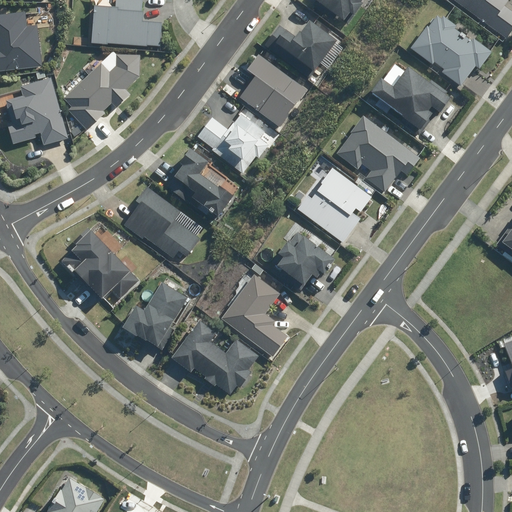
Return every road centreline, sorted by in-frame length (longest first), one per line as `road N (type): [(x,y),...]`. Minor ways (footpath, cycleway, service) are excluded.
road 1 (residential): [(1,230),(42,296),(145,396),(225,439),(271,448)]
road 2 (residential): [(1,230),(141,137),(250,0)]
road 3 (tertiary): [(479,511),(480,445),(464,391),(424,333),(377,292)]
road 4 (tertiary): [(377,292),(511,110)]
road 5 (residential): [(222,511),(134,467),(61,412)]
road 6 (tertiary): [(271,448),(377,292)]
